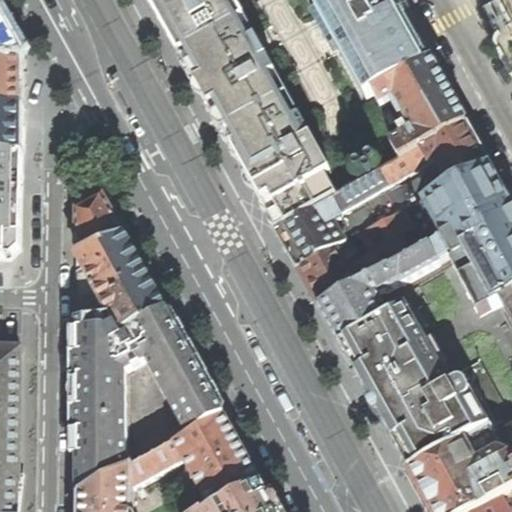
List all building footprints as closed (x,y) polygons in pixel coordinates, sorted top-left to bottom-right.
[(237,158),(279,235),(339,201),(327,180),(333,176),(302,120),(296,123),(272,80),(278,77),(266,55),(258,42),(253,45),(241,25),(247,21),(236,1),(238,2),(240,3),(244,3),(247,1),(248,0),(156,0),(151,3),(163,25),(237,158)] [(310,0),(329,32),(340,51),(367,101),(376,96),(391,88),(434,64),(397,0),(310,0)] [(511,0),(483,0),(511,53),(511,0)] [(3,17),(0,11),(0,57),(26,58),(3,17)] [(0,107),(25,108),(25,90),(26,58),(0,57),(0,107)] [(452,96),(434,64),(391,88),(391,89),(377,97),(383,110),(393,105),(408,131),(402,135),(405,141),(394,148),(403,165),(469,127),(452,96)] [(25,137),(25,108),(0,107),(0,154),(25,155),(25,137)] [(477,142),(469,127),(403,165),(384,176),(391,189),(436,163),(450,188),(491,167),(477,142)] [(24,175),(25,155),(0,154),(0,261),(12,262),(22,252),(24,189),(19,188),(19,182),(20,175),(24,175)] [(415,230),(427,252),(441,245),(450,261),(452,261),(454,265),(452,266),(474,305),(485,299),(493,312),(503,306),(511,301),(511,205),(502,187),(491,167),(450,188),(443,193),(406,213),(415,230)] [(292,257),(300,272),(351,243),(362,237),(406,213),(443,193),(432,174),(371,208),(368,202),(391,189),(384,176),(339,201),(279,235),(292,257)] [(78,238),(78,258),(126,239),(116,220),(104,199),(78,212),(78,238)] [(311,292),(321,311),(397,270),(414,260),(402,238),(415,230),(406,213),(362,237),(374,257),(350,270),(346,263),(359,255),(351,243),(300,272),(311,292)] [(78,258),(78,324),(115,319),(123,339),(131,335),(166,312),(147,277),(126,239),(78,258)] [(332,331),(341,348),(390,321),(379,301),(401,288),(402,289),(441,268),(441,266),(450,261),(441,245),(427,252),(414,260),(397,270),(321,311),(321,312),(332,331)] [(511,301),(503,306),(511,322),(511,301)] [(405,463),(413,477),(504,426),(511,420),(481,365),(454,382),(412,308),(390,321),(341,348),(362,386),(392,439),(405,463)] [(166,312),(131,335),(148,366),(189,441),(227,421),(218,404),(224,402),(200,360),(182,327),(176,331),(166,312)] [(148,366),(131,335),(123,339),(115,319),(78,324),(78,334),(72,334),(72,348),(73,434),(79,434),(79,465),(80,500),(82,499),(135,471),(128,457),(128,377),(148,366)] [(17,511),(18,483),(19,484),(20,456),(20,437),(22,351),(0,350),(0,511),(17,511)] [(82,511),(134,511),(134,493),(186,465),(212,511),(263,485),(245,453),(227,421),(189,441),(135,471),(82,499),(82,511)] [(429,506),(432,511),(487,511),(511,499),(511,440),(504,426),(413,477),(429,506)] [(277,511),(263,485),(212,511),(277,511)] [(511,511),(511,501),(506,505),(492,511),(511,511)]
